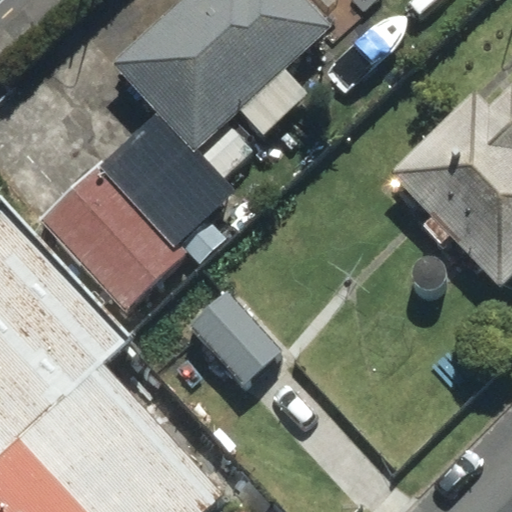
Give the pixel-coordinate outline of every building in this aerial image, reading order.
[(205,0),(125,73),(206,161),(365,15),(350,0),(205,0)] [(399,180),(509,295),(511,292),(511,101),(502,111),(488,96),(399,180)] [(50,230),(131,318),(196,259),(115,170),(50,230)] [(0,218),(0,464),(142,336),(15,205),(0,218)] [(195,334),(249,393),(289,356),(236,297),(195,334)] [(113,378),(0,486),(0,511),(229,511),(236,506),(113,378)]
